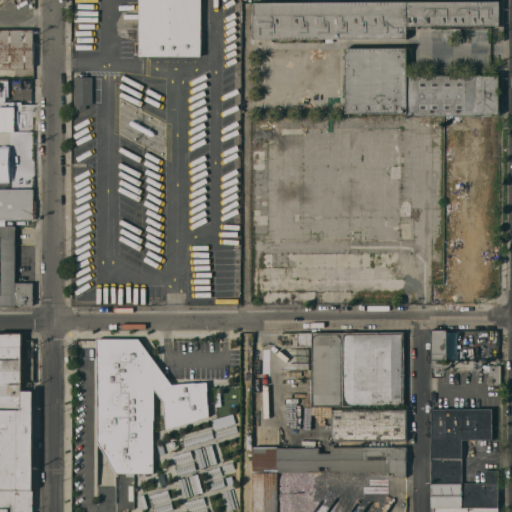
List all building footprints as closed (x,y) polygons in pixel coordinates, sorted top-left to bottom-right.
[(138,54),(138,0),(200,0),(200,55),(138,54)] [(242,47),(242,1),(254,1),(254,37),(254,47),(242,47)] [(254,1),(498,1),(498,24),(406,25),(406,37),(254,37),(254,1)] [(0,66),(0,29),(32,29),(32,66),(0,66)] [(324,79),(324,47),(306,48),(306,41),(272,41),(272,53),(256,53),(256,81),(273,81),(273,85),(290,85),(290,79),(324,79)] [(345,47),(406,47),(406,74),(498,74),(498,114),(406,114),(406,111),(361,111),(361,114),(358,114),(358,111),(345,111),(345,47)] [(73,76),(91,76),(91,103),(85,103),(85,108),(73,108),(73,76)] [(0,189),(32,189),(32,218),(0,218),(0,189)] [(0,226),(14,226),(14,282),(33,282),(34,282),(34,292),(33,292),(33,297),(34,297),(34,303),(33,303),(33,304),(14,304),(14,305),(0,305),(0,226)] [(446,358),(432,358),(431,329),(446,329),(446,358)] [(403,405),(312,405),(311,345),(296,345),(296,331),(403,331),(403,405)] [(0,511),(0,332),(21,332),(21,390),(32,390),(32,511),(0,511)] [(207,389),(206,391),(209,416),(199,418),(197,420),(165,429),(163,402),(154,388),(154,418),(153,420),(153,473),(115,472),(97,440),(97,366),(96,364),(96,338),(138,338),(172,384),(194,382),(197,382),(207,381),(207,389)] [(449,359),(449,366),(437,366),(437,367),(435,367),(435,366),(431,366),(431,359),(449,359)] [(487,362),(488,362),(488,364),(498,364),(498,384),(487,383),(487,362)] [(405,409),(405,439),(331,440),(331,409),(405,409)] [(432,409),(491,409),(491,438),(461,438),(461,458),(431,458),(432,409)] [(210,419),(232,412),(238,431),(216,438),(210,419)] [(180,434),(210,425),(214,438),(184,447),(180,434)] [(194,449),(211,444),(217,463),(199,469),(194,449)] [(277,471),(277,511),(253,511),(253,447),(278,447),(318,447),(319,453),(330,452),(330,447),(405,447),(405,476),(391,476),(391,472),(331,471),(331,465),(319,465),(318,471),(277,471)] [(170,456),(190,450),(196,470),(176,476),(170,456)] [(461,458),(461,482),(431,483),(431,458),(461,458)] [(221,464),(232,460),(235,471),(224,474),(221,464)] [(203,470),(219,466),(225,486),(209,490),(203,470)] [(485,482),(485,469),(497,469),(497,482),(485,482)] [(152,475),(163,472),(167,484),(156,488),(152,475)] [(177,479),(197,473),(203,493),(183,499),(177,479)] [(433,507),(431,507),(431,483),(461,482),(461,483),(485,483),(485,482),(497,482),(497,507),(433,507)] [(222,491),(233,487),(239,507),(228,510),(222,491)] [(167,489),(173,509),(163,511),(153,511),(148,494),(167,489)] [(381,511),(383,493),(368,492),(367,510),(373,510),(373,511),(381,511)] [(136,496),(143,494),(147,507),(140,510),(136,496)] [(186,511),(184,502),(203,496),(208,511),(186,511)]
